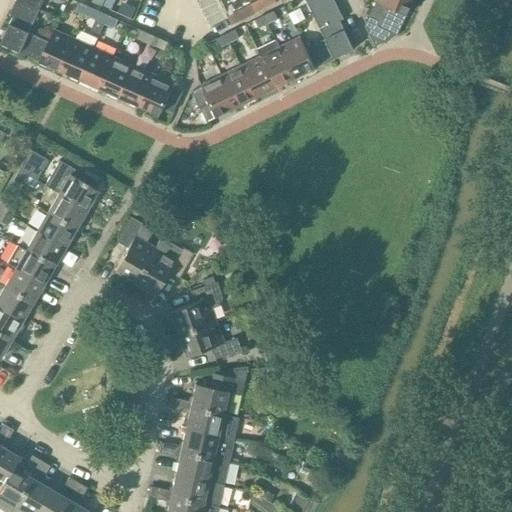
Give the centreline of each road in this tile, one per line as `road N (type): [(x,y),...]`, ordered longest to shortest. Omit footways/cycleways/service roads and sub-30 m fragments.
road 1 (residential): [(134,491),(165,369),(143,314),(86,283)]
road 2 (residential): [(134,491),(35,434),(14,408)]
road 3 (residential): [(14,408),(86,283)]
